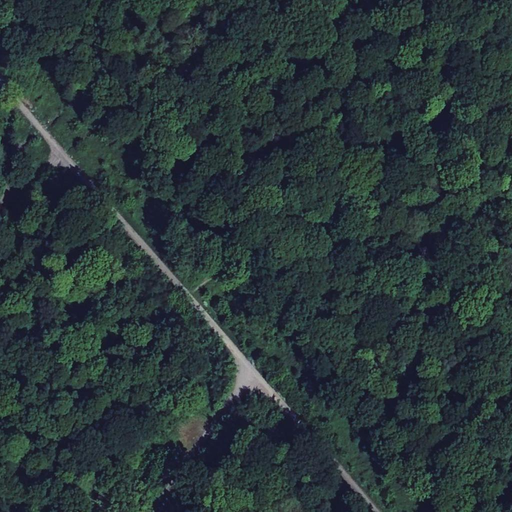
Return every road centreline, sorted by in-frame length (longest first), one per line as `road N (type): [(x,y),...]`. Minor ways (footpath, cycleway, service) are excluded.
road 1 (track): [(251,369),(377,511)]
road 2 (track): [(137,236),(251,369)]
road 3 (track): [(156,511),(251,369)]
